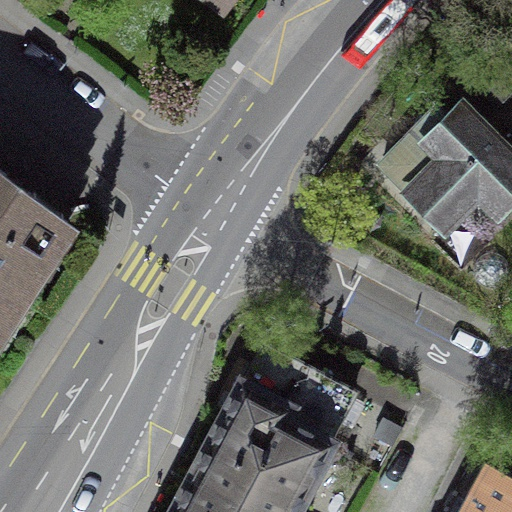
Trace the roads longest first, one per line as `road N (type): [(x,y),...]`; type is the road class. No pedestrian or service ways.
road 1 (secondary): [(214,216),(41,511)]
road 2 (secondary): [(382,0),(214,216)]
road 3 (residential): [(0,55),(214,216)]
road 4 (residential): [(304,272),(511,381)]
